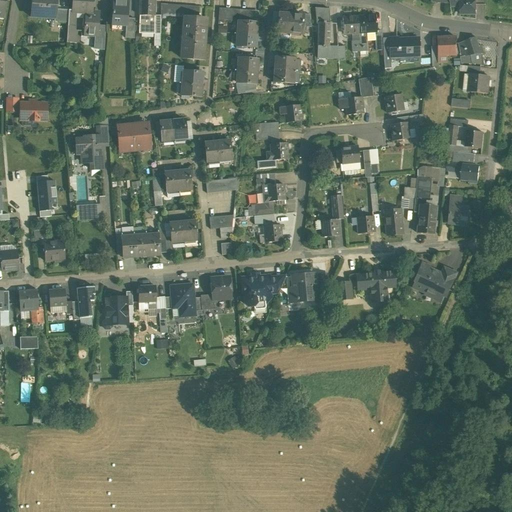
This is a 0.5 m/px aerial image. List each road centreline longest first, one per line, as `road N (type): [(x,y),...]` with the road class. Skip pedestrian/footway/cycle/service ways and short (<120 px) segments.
road 1 (residential): [(293,258),(479,245),(504,33)]
road 2 (residential): [(88,432),(183,426),(215,448),(304,446),(276,511)]
road 3 (residential): [(0,285),(208,267)]
road 4 (residential): [(293,258),(307,133),(375,133)]
road 5 (residential): [(192,107),(208,267)]
road 6 (residential): [(372,0),(430,23),(504,33)]
road 7 (residential): [(216,0),(208,105),(192,107)]
